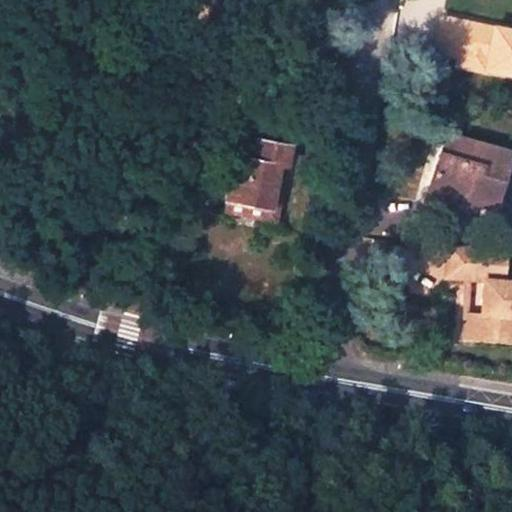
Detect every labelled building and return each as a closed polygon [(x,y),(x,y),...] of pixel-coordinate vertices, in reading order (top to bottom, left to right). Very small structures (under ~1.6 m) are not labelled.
[(435,50),(459,55),(485,61),(483,67),(511,73),(511,29),(492,25),(492,27),(442,16),(435,50)] [(485,61),(459,55),(457,64),(482,70),(483,67),(485,61)] [(180,80),(185,65),(169,60),(164,75),(180,80)] [(207,107),(205,84),(189,84),(190,108),(207,107)] [(214,108),(214,84),(205,84),(207,107),(214,108)] [(169,137),(169,121),(159,121),(159,136),(169,137)] [(500,170),(506,151),(447,134),(441,153),(438,151),(427,190),(469,201),(492,208),(503,171),(500,170)] [(250,159),(232,156),(224,199),(267,206),(275,165),(283,167),(287,144),(254,139),(253,144),(250,159)] [(253,144),(234,142),(232,156),(250,159),(253,144)] [(222,208),(274,217),(283,167),(275,165),(267,206),(224,199),(222,208)] [(427,190),(425,201),(465,213),(469,201),(427,190)] [(452,244),(446,244),(443,276),(450,277),(452,244)] [(503,249),(452,244),(450,277),(481,280),(478,313),(466,330),(477,338),(511,341),(511,281),(500,281),(503,249)] [(466,330),(478,313),(462,312),(460,337),(477,338),(466,330)]
